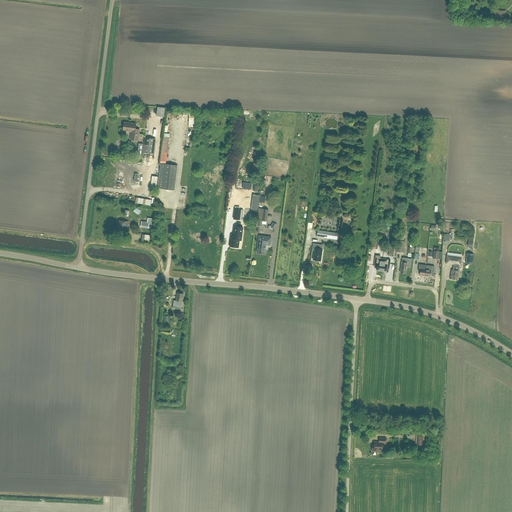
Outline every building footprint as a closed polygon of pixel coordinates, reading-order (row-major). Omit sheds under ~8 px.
[(138,141),(140,130),(135,129),(136,124),(124,123),(123,131),(132,132),(132,133),(131,133),(130,140),(138,141)] [(153,154),(155,139),(145,138),(143,153),(153,154)] [(160,168),(158,188),(162,189),(174,191),(177,166),(165,164),(161,164),(160,168)] [(258,210),(259,196),(253,195),(251,209),(258,210)] [(137,202),(152,206),(153,200),(138,196),(137,202)] [(267,221),(268,210),(259,208),(256,226),(261,226),(262,221),(267,221)] [(242,220),(243,210),(234,209),(233,219),(235,220),(238,220),(242,220)] [(151,228),(153,218),(148,218),(147,222),(141,221),(140,227),(148,228),(151,228)] [(127,229),(128,222),(118,221),(117,229),(118,229),(118,233),(125,234),(126,229),(127,229)] [(230,247),(236,248),(238,248),(239,241),(241,241),(243,228),(234,227),(233,236),(231,235),(230,247)] [(337,240),(338,233),(317,230),(317,237),(337,240)] [(142,234),(141,241),(149,242),(150,235),(142,234)] [(259,234),(257,253),(265,254),(266,243),(271,244),(271,236),(259,234)] [(377,249),(378,240),(371,239),(370,248),(377,249)] [(397,252),(403,253),(405,242),(398,241),(397,252)] [(321,257),(322,249),(320,249),(321,245),(313,244),(313,248),(315,249),(313,260),(320,261),(320,256),(321,257)] [(396,257),(397,251),(396,251),(397,245),(389,244),(388,256),(396,257)] [(439,251),(439,248),(434,248),(433,251),(432,258),(438,259),(441,259),(441,252),(439,252),(439,251)] [(472,264),(473,255),(467,254),(465,264),(472,264)] [(374,265),(374,268),(375,268),(376,268),(376,270),(379,270),(381,271),(382,259),(380,259),(380,256),(375,256),(375,258),(374,265)] [(460,265),(462,258),(447,256),(446,263),(454,264),(453,270),(451,270),(450,279),(458,280),(459,271),(460,265)] [(411,267),(412,259),(402,258),(400,273),(405,274),(406,266),(407,266),(407,267),(410,267),(411,267)] [(382,259),(381,271),(383,271),(386,271),(387,269),(388,269),(388,267),(389,267),(390,260),(382,259)] [(425,268),(425,276),(430,277),(430,274),(433,275),(434,267),(426,266),(426,268),(425,268)] [(174,301),(173,309),(182,310),(182,302),(182,301),(183,294),(177,293),(176,301),(174,301)] [(423,445),(424,435),(416,435),(416,445),(423,445)] [(386,444),(386,438),(379,438),(379,442),(374,442),(374,445),(372,445),(372,452),(377,452),(377,451),(382,451),(383,443),(386,444)]
